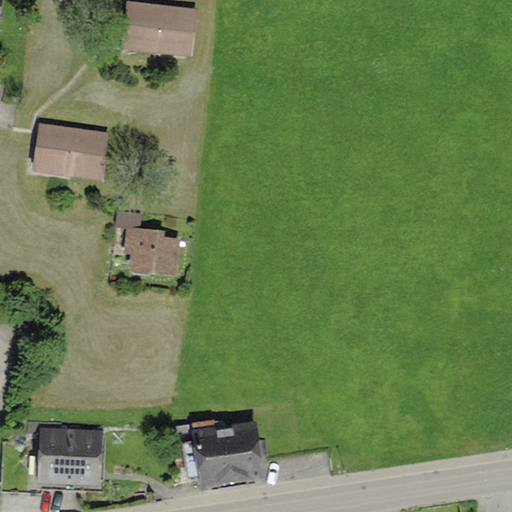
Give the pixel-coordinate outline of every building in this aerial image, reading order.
[(198,13),(129,4),(122,52),(191,61),(198,13)] [(113,137),(43,129),(37,177),(108,186),(113,137)] [(184,247),(132,240),(126,279),(178,287),(184,247)] [(255,427),(191,438),(201,495),(265,484),(255,427)] [(105,434),(41,433),(41,445),(39,489),(104,490),(105,434)] [(39,489),(41,445),(5,443),(2,494),(39,496),(39,489)]
